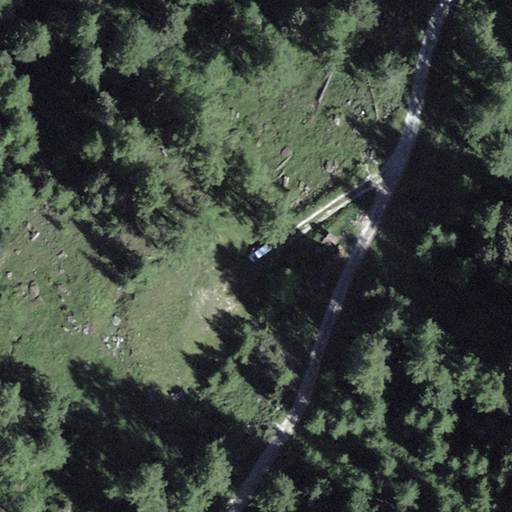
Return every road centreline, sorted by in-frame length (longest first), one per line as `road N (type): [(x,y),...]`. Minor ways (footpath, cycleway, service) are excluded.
road 1 (track): [(398,166),(304,401),(233,511)]
road 2 (track): [(450,0),(436,23),(398,166)]
road 3 (track): [(398,166),(263,251)]
